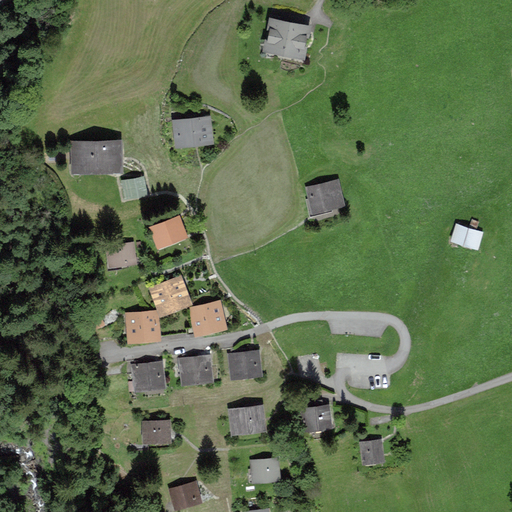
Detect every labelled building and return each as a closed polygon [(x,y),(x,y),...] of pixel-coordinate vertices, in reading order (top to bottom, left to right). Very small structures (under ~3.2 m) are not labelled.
[(269,44),(300,51),(305,29),(284,25),(286,17),(270,14),(269,23),(273,24),(269,44)] [(176,123),(179,142),(208,139),(206,119),(176,123)] [(116,166),(116,157),(120,157),(120,145),(116,146),(116,144),(77,145),(77,166),(116,166)] [(123,182),(125,196),(145,193),(142,178),(123,182)] [(308,188),(313,207),(340,200),(335,181),(308,188)] [(159,243),(176,237),(174,232),(180,230),(175,220),(170,222),(168,219),(152,225),(159,243)] [(456,223),(452,237),(476,245),(481,231),(456,223)] [(113,263),(134,260),(131,243),(107,246),(108,252),(112,252),(113,263)] [(155,290),(162,309),(185,300),(178,281),(155,290)] [(216,305),(193,311),(198,329),(221,323),(216,305)] [(130,317),(132,336),(155,334),(154,315),(130,317)] [(240,350),(231,351),(234,374),(257,371),(255,353),(240,355),(240,350)] [(183,363),(185,379),(208,377),(206,357),(191,359),(191,354),(182,355),(183,357),(178,357),(178,363),(183,363)] [(135,362),(138,386),(161,383),(158,364),(148,365),(147,360),(135,362)] [(307,408),(302,408),(304,428),(330,425),(328,405),(322,406),(321,400),(307,402),(307,408)] [(259,408),(233,411),(235,429),(261,426),(259,408)] [(146,429),(147,438),(168,438),(167,423),(155,423),(155,422),(144,422),(145,429),(146,429)] [(362,442),(364,459),(380,457),(378,440),(362,442)] [(278,476),(276,460),(252,462),(253,468),(249,469),(250,479),(278,476)] [(194,484),(172,491),(176,505),(196,499),(193,490),(196,489),(194,484)]
